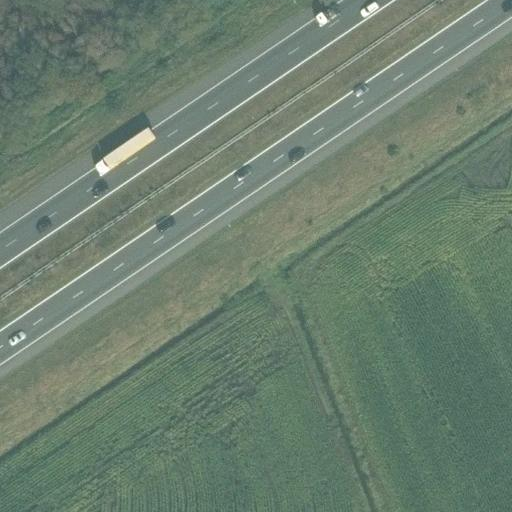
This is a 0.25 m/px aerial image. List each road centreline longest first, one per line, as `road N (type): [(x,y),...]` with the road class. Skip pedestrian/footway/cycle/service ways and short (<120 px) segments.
road 1 (motorway): [(0,350),(511,2)]
road 2 (motorway): [(373,0),(0,253)]
